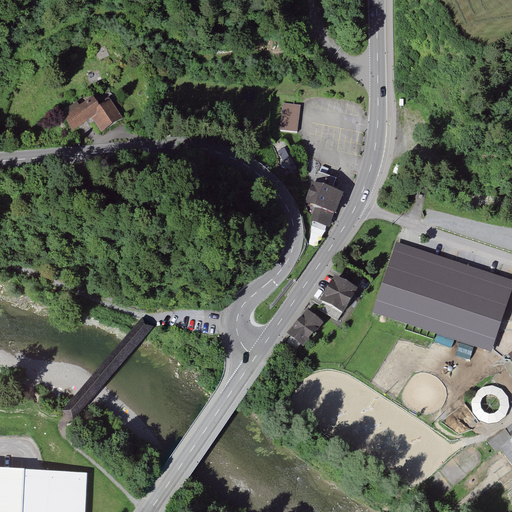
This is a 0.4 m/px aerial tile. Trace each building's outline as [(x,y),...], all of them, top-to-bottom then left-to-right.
[(93,121),(103,135),(123,121),(111,103),(99,111),(93,102),(80,110),(77,105),(62,115),(65,120),(62,121),(71,135),(93,121)] [(285,102),(281,130),(298,132),(302,105),(285,102)] [(332,189),(335,182),(320,176),(315,187),(310,185),(305,197),(314,201),(311,206),(321,210),(316,223),(330,229),(344,194),(332,189)] [(511,292),(511,284),(397,247),(374,317),(491,356),(511,292)] [(321,311),(338,321),(357,290),(333,275),(321,295),(323,296),(319,303),(323,306),(321,311)] [(304,348),(325,323),(308,309),(288,334),(291,336),(288,340),(297,348),(300,345),(304,348)] [(0,511),(85,511),(87,477),(0,472),(0,511)]
